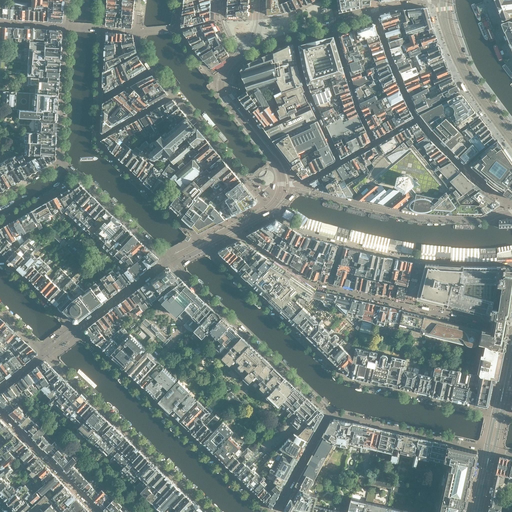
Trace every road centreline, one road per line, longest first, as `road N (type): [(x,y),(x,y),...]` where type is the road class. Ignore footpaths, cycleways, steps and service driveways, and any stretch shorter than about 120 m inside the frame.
road 1 (residential): [(498,414),(347,380),(207,247)]
road 2 (residential): [(272,511),(86,337)]
road 3 (residential): [(273,212),(296,191),(423,219),(511,212)]
road 4 (residential): [(56,364),(210,511)]
road 5 (residential): [(177,270),(329,413)]
road 6 (residential): [(329,413),(491,448)]
road 7 (residential): [(207,247),(97,139)]
road 8 (residential): [(174,94),(273,212)]
road 9 (tertiary): [(511,131),(460,52),(448,0)]
road 10 (residential): [(0,410),(98,511)]
road 11 (residential): [(80,178),(177,270)]
road 12 (residential): [(66,27),(61,160)]
